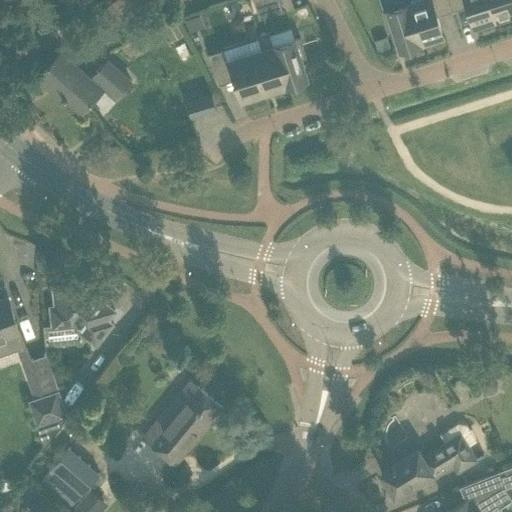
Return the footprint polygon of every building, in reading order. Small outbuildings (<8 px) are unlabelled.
[(282,10),(279,0),(273,0),(255,6),(259,18),(282,10)] [(449,0),(408,0),(409,3),(421,40),(425,39),(426,40),(439,36),(439,34),(443,33),(442,32),(435,9),(450,4),(449,0)] [(449,0),(450,4),(463,0),(466,0),(474,22),(473,22),(473,23),(478,22),(478,24),(491,19),(491,18),(495,16),(490,0),(449,0)] [(511,0),(490,0),(495,16),(500,15),(500,16),(511,12),(511,0)] [(382,8),(381,9),(388,30),(389,30),(387,24),(392,23),(399,47),(403,46),(403,47),(417,43),(416,42),(421,40),(409,3),(383,11),(382,8)] [(199,14),(184,18),(188,29),(188,31),(203,27),(199,14)] [(162,23),(171,41),(183,35),(174,17),(162,23)] [(262,48),(251,51),(263,90),(274,87),(274,89),(282,86),(282,84),(285,83),(273,44),(268,31),(257,34),(262,48)] [(294,38),(273,44),(285,83),(289,82),(289,84),(304,80),(303,77),(306,76),(299,52),(303,51),(305,57),(306,56),(300,36),(298,37),(299,38),(295,39),(294,38)] [(386,36),(374,40),(378,51),(389,47),(386,36)] [(222,49),(209,53),(217,78),(234,73),(241,96),(241,97),(245,96),(246,98),(260,93),(259,91),(263,90),(251,51),(226,59),(222,49)] [(61,51),(51,62),(37,77),(50,88),(53,85),(63,94),(62,96),(65,99),(66,97),(82,111),(104,87),(116,97),(129,82),(131,81),(107,59),(90,77),(61,51)] [(212,94),(186,101),(190,116),(216,109),(212,94)] [(52,323),(43,325),(45,346),(44,354),(47,353),(47,356),(48,351),(52,350),(52,348),(78,345),(78,347),(82,347),(89,338),(96,344),(112,323),(107,319),(114,310),(87,288),(85,290),(84,289),(80,288),(78,288),(78,286),(53,289),(55,306),(50,306),(52,323)] [(9,350),(24,344),(8,297),(0,299),(0,339),(5,338),(9,350)] [(44,354),(28,360),(29,360),(30,360),(42,394),(57,389),(59,389),(47,356),(47,353),(44,354)] [(160,415),(142,436),(150,442),(175,463),(222,406),(197,385),(167,421),(160,415)] [(57,389),(42,394),(28,399),(44,445),(45,446),(66,416),(57,389)] [(418,449),(381,472),(395,495),(414,483),(416,486),(453,463),(458,470),(476,458),(468,446),(460,433),(442,445),(443,447),(424,459),(418,449)] [(72,504),(81,494),(99,474),(69,447),(41,479),(71,506),(72,504)] [(490,511),(511,498),(504,487),(511,483),(511,464),(506,467),(460,486),(466,499),(445,511),(490,511)] [(10,479),(0,481),(0,491),(12,488),(10,480),(10,479)] [(29,488),(21,499),(31,507),(40,497),(29,488)] [(91,490),(74,509),(77,511),(95,511),(94,511),(103,501),(91,490)]
